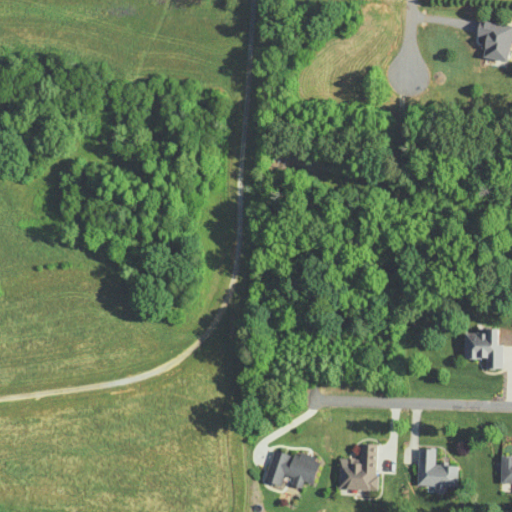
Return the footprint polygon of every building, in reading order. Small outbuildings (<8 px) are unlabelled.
[(478,59),(504,62),(509,26),(474,21),(472,36),(481,37),(478,59)] [(460,332),(460,360),(485,360),(485,371),(499,371),(499,332),(460,332)] [(375,444),(361,444),(361,458),(337,458),(337,490),(375,490),(375,444)] [(456,466),(433,464),(433,448),(420,447),(418,491),(445,492),(445,487),(455,488),(456,466)] [(281,487),(283,476),(294,479),(293,485),(310,490),(318,460),(278,450),(269,484),(281,487)]
